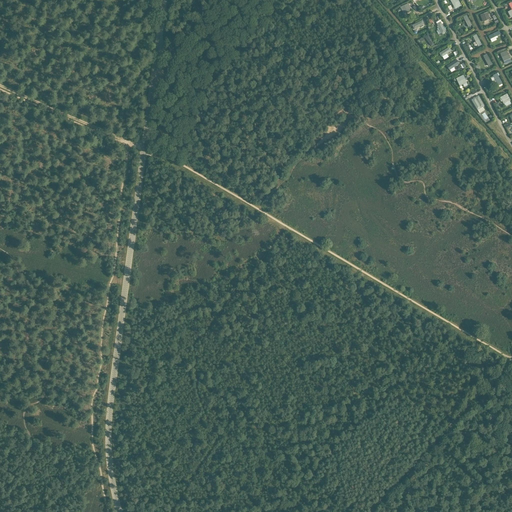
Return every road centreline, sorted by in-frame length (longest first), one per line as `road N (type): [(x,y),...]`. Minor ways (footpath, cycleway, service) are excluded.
road 1 (tertiary): [(118,511),(106,460),(110,408),(162,0)]
road 2 (track): [(511,363),(143,150)]
road 3 (track): [(511,363),(371,511)]
road 4 (track): [(511,163),(400,36)]
road 5 (track): [(143,150),(0,85)]
